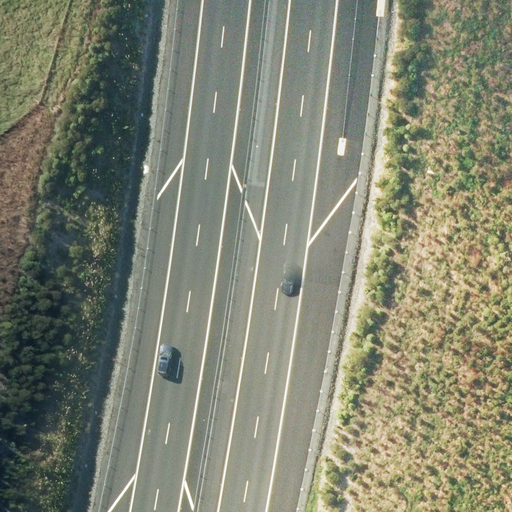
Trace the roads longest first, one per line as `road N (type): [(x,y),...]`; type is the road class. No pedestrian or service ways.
road 1 (motorway): [(314,0),(275,320),(240,511)]
road 2 (motorway): [(157,511),(227,0)]
